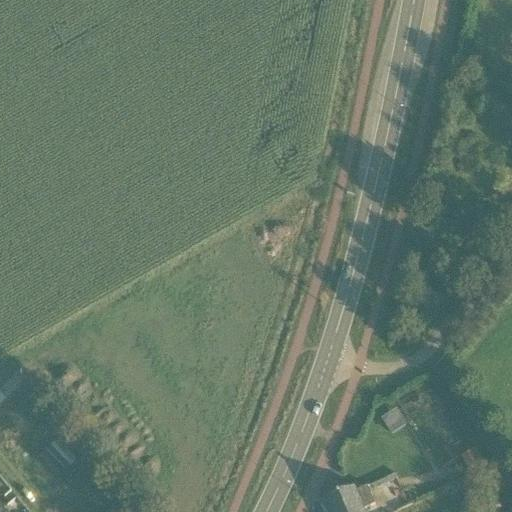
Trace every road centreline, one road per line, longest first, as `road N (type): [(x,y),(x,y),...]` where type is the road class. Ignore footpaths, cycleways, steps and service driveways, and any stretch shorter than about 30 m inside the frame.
road 1 (secondary): [(330,358),(413,0)]
road 2 (unclassified): [(330,358),(358,369),(400,370),(422,359),(511,258)]
road 3 (secondary): [(266,511),(330,358)]
